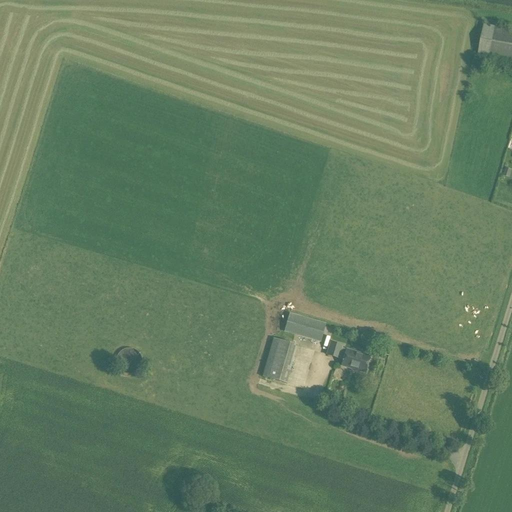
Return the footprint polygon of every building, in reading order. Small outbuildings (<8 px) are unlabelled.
[(511,29),(484,24),(477,56),(511,62),(511,29)] [(320,343),(326,324),(289,314),(284,332),(320,343)] [(230,318),(227,328),(248,333),(251,324),(230,318)] [(198,333),(201,324),(192,321),(189,330),(198,333)] [(249,338),(247,346),(257,349),(260,341),(249,338)] [(286,384),(297,346),(273,339),(262,377),(286,384)] [(365,374),(370,357),(346,350),(342,349),(343,346),(329,342),(326,356),(338,359),(338,360),(343,361),(341,367),(365,374)] [(128,374),(131,374),(133,374),(135,373),(137,372),(138,370),(140,369),(141,367),(141,365),(142,362),(142,360),(141,358),(141,356),(139,354),(138,352),(136,351),(134,350),(132,349),(130,349),(128,349),(126,349),(124,350),(122,351),(120,352),(119,353),(117,355),(117,357),(116,359),(116,361),(116,364),(117,366),(118,368),(119,370),(120,371),(122,373),(124,373),(126,374),(128,374)] [(214,359),(224,362),(226,356),(217,352),(214,359)]
